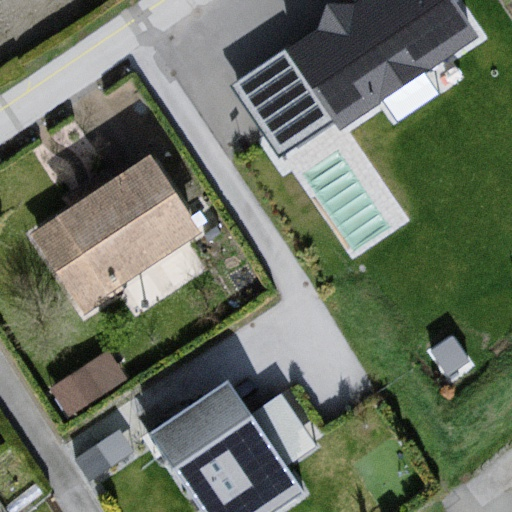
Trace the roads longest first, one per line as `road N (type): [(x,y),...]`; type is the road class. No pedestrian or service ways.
road 1 (unknown): [(0,314),(101,472),(114,511)]
road 2 (residential): [(169,0),(0,115)]
